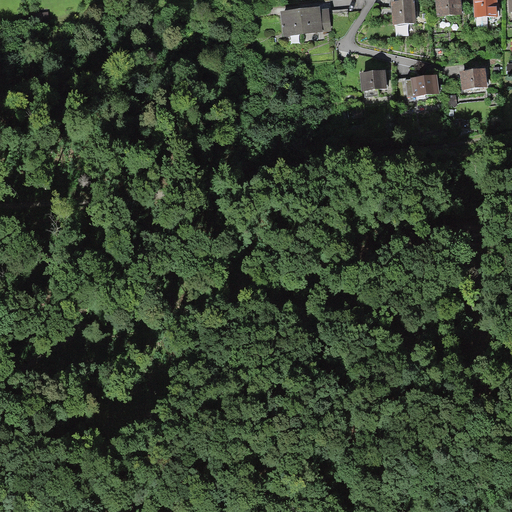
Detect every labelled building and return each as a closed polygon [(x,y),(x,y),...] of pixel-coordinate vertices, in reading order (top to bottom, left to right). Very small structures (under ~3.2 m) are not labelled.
[(436,0),(438,18),(463,15),(462,7),(461,0),(436,0)] [(474,0),(475,18),(498,17),(497,8),(497,0),(474,0)] [(394,24),(416,22),(415,15),(414,1),(393,2),(394,24)] [(295,11),(282,13),(285,37),(332,31),(329,7),(305,10),(295,11)] [(335,20),(349,18),(348,9),(334,11),(335,20)] [(463,91),(488,87),(485,69),(460,73),(463,91)] [(362,92),(388,89),(386,71),(360,74),(362,92)] [(415,97),(440,94),(437,76),(413,79),(413,82),(406,83),(408,97),(415,96),(415,97)]
